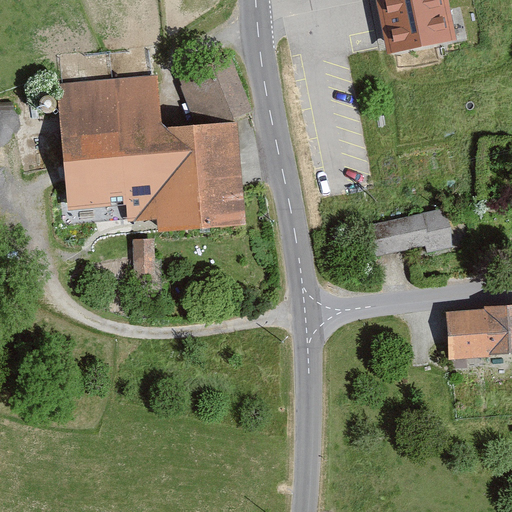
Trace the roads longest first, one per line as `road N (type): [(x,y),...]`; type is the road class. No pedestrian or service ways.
road 1 (tertiary): [(307,318),(260,72),(257,0)]
road 2 (residential): [(307,318),(511,288)]
road 3 (tertiary): [(303,511),(307,318)]
